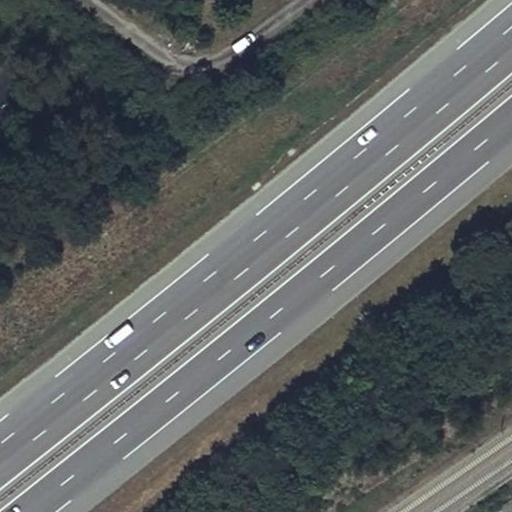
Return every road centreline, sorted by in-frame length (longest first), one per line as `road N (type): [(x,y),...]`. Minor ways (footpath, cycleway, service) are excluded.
road 1 (motorway): [(511,38),(0,456)]
road 2 (motorway): [(28,511),(511,118)]
